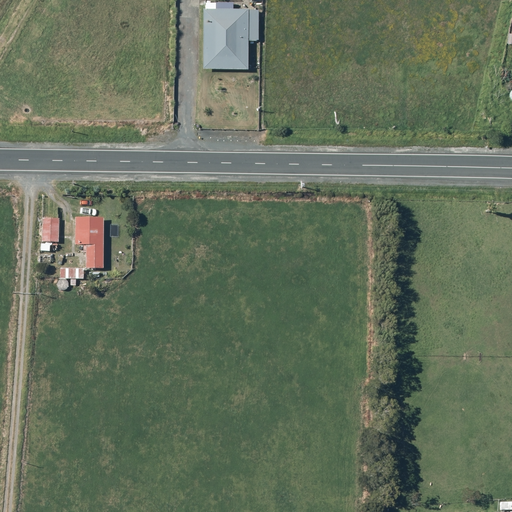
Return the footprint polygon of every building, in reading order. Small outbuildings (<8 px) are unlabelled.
[(511,16),(511,6),(500,5),(500,16),(511,16)] [(199,14),(199,73),(244,74),(245,44),(256,44),(256,14),(199,14)] [(59,218),(43,217),(41,241),(58,242),(59,218)] [(106,218),(76,217),(75,244),(87,245),(86,267),(104,268),(106,218)] [(51,251),(38,251),(38,257),(39,257),(39,263),(51,263),(51,251)] [(85,268),(60,267),(60,278),(84,279),(85,268)]
